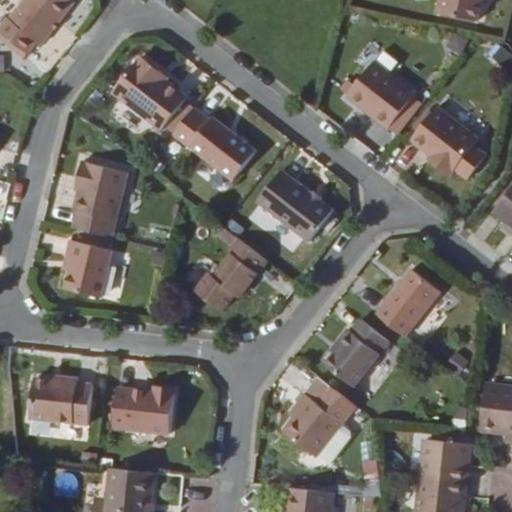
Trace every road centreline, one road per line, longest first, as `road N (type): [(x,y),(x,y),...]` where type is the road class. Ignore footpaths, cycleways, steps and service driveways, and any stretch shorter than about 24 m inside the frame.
road 1 (residential): [(248,358),(288,333),(395,196),(164,19),(144,15),(117,23),(53,105),(1,326)]
road 2 (residential): [(1,326),(248,358)]
road 3 (residential): [(226,511),(248,358)]
